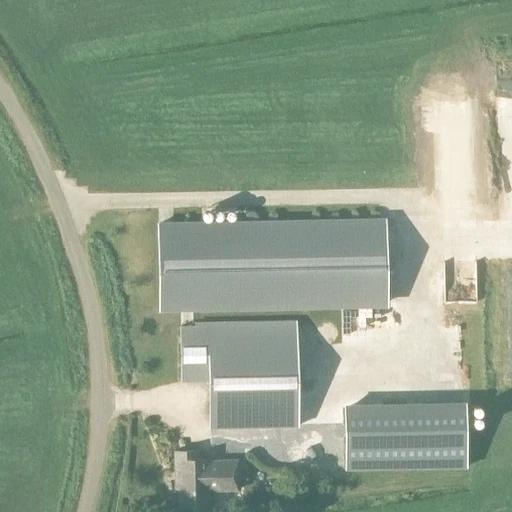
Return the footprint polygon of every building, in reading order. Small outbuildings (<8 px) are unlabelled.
[(480,163),(466,164),(467,192),(481,191),(480,163)] [(157,222),(158,312),(195,311),(387,308),(385,218),(267,220),(157,222)] [(295,324),(180,326),(181,381),(209,380),(209,428),(297,426),(295,324)] [(343,468),(464,465),(463,406),(342,408),(343,468)] [(178,507),(208,507),(208,490),(235,490),(235,461),(197,461),(197,451),(174,450),(174,479),(178,479),(178,507)]
